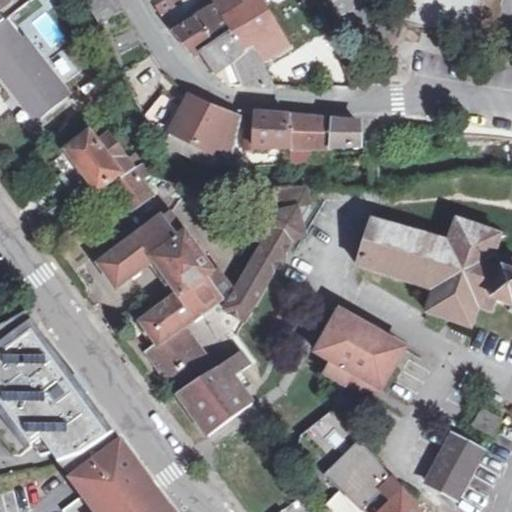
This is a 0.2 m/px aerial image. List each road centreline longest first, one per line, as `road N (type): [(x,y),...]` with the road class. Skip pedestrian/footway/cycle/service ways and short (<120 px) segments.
road 1 (residential): [(128,0),(170,63),(217,95),(511,112)]
road 2 (tertiary): [(212,511),(0,231)]
